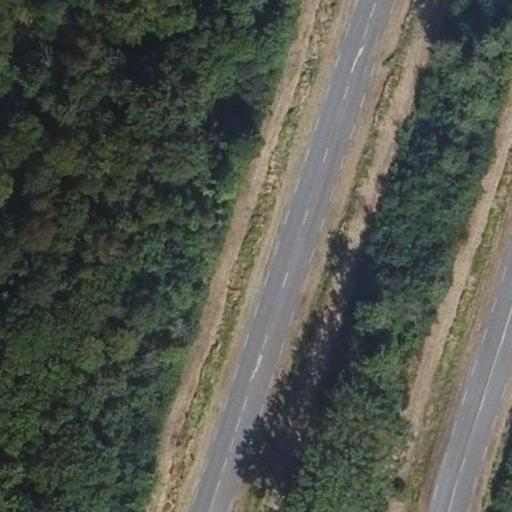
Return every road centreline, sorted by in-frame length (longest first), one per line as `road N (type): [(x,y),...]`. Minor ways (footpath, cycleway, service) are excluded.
road 1 (unclassified): [(382,0),(216,511)]
road 2 (unclassified): [(450,511),(511,312)]
